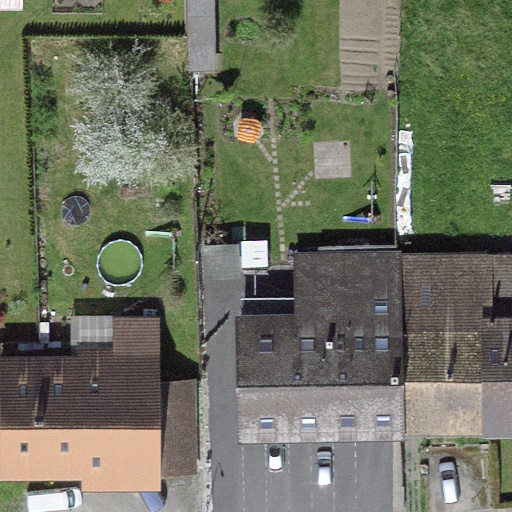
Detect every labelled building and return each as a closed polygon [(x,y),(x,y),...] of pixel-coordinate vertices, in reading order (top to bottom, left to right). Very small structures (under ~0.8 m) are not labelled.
[(0,0),(0,170),(13,169),(1,0),(0,0)] [(90,12),(23,13),(23,39),(91,39),(90,12)] [(511,278),(510,278),(509,260),(392,262),(399,422),(511,420),(511,278)] [(236,335),(237,424),(399,422),(392,262),(293,264),(294,334),(236,335)] [(77,367),(0,367),(0,465),(148,463),(148,473),(185,472),(184,383),(152,383),(151,321),(111,322),(111,348),(77,349),(77,367)]
